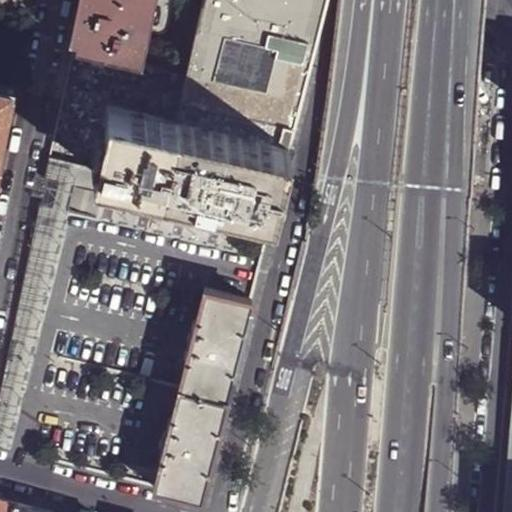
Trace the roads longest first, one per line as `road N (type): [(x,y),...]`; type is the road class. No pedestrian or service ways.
road 1 (residential): [(344,0),(219,511)]
road 2 (motorway): [(382,0),(339,511)]
road 3 (motorway): [(431,511),(455,187),(451,0)]
road 4 (motorway): [(394,511),(430,82)]
road 5 (motorway): [(415,511),(435,181),(430,82)]
road 6 (residential): [(487,511),(511,222)]
road 7 (residential): [(0,264),(52,0)]
road 8 (residential): [(157,511),(0,471)]
